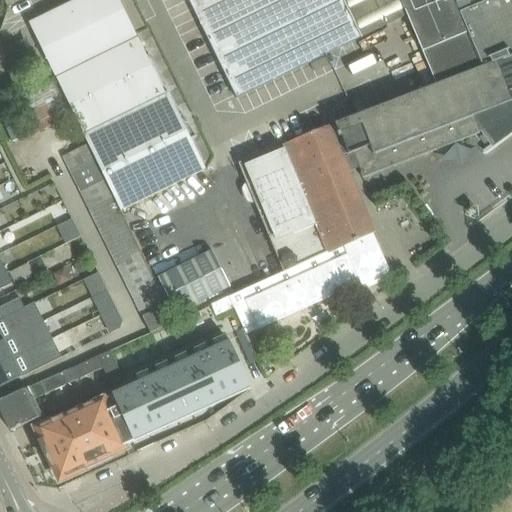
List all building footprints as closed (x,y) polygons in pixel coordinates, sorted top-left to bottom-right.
[(75,0),(29,23),(56,77),(137,37),(118,0),(75,0)] [(188,0),(194,12),(219,0),(188,0)] [(341,0),(219,0),(194,12),(202,27),(215,54),(236,98),(360,38),(341,0)] [(436,84),(482,68),(452,0),(341,0),(360,38),(406,15),(436,84)] [(511,0),(452,0),(482,68),(511,56),(511,0)] [(137,37),(56,77),(83,134),(164,94),(137,37)] [(511,56),(482,68),(436,84),(392,101),(281,141),(283,145),(282,145),(283,145),(327,252),(342,246),(373,232),(342,156),(347,154),(347,155),(354,153),(361,173),(360,174),(362,177),(480,131),(490,146),(484,150),(485,152),(511,132),(511,56)] [(16,67),(7,71),(19,93),(28,88),(16,67)] [(118,212),(205,169),(167,93),(164,94),(83,134),(89,146),(87,147),(94,162),(104,182),(113,201),(118,212)] [(327,253),(327,252),(283,145),(282,145),(284,149),(278,151),(277,147),(238,163),(283,272),(283,273),(327,253)] [(70,174),(94,162),(87,147),(63,159),(70,174)] [(104,182),(94,162),(70,174),(80,194),(104,182)] [(80,194),(89,213),(113,201),(104,182),(80,194)] [(121,219),(118,212),(113,201),(89,213),(98,230),(121,219)] [(167,205),(159,209),(162,216),(171,212),(167,205)] [(98,230),(107,248),(130,237),(121,219),(98,230)] [(374,234),(373,232),(342,246),(359,284),(361,283),(362,285),(365,284),(367,288),(387,279),(385,275),(389,273),(372,234),(374,234)] [(107,248),(115,265),(139,254),(130,237),(107,248)] [(359,284),(342,246),(327,252),(327,253),(283,273),(283,272),(212,305),(216,316),(234,308),(246,335),(247,334),(245,329),(256,324),(259,329),(359,284)] [(213,251),(158,278),(177,314),(231,287),(213,251)] [(115,265),(124,283),(148,271),(139,254),(115,265)] [(27,264),(10,272),(14,280),(31,272),(27,264)] [(152,280),(148,271),(124,283),(133,301),(156,289),(152,280)] [(7,274),(0,277),(0,289),(12,284),(7,274)] [(133,301),(143,320),(167,309),(156,289),(133,301)] [(0,322),(25,310),(24,310),(19,299),(0,308),(0,322)] [(25,310),(0,322),(0,344),(42,324),(33,305),(24,310),(25,310)] [(167,309),(143,320),(149,334),(174,323),(167,309)] [(42,324),(0,344),(0,366),(50,341),(42,324)] [(50,341),(0,366),(0,387),(21,378),(59,359),(50,341)] [(119,391),(103,398),(126,446),(134,442),(251,389),(248,382),(229,341),(119,391)] [(110,351),(0,401),(0,407),(11,430),(10,430),(10,431),(41,417),(33,401),(103,368),(111,385),(124,379),(110,351)] [(102,398),(36,429),(42,441),(40,443),(51,468),(54,467),(60,480),(127,450),(102,398)]
